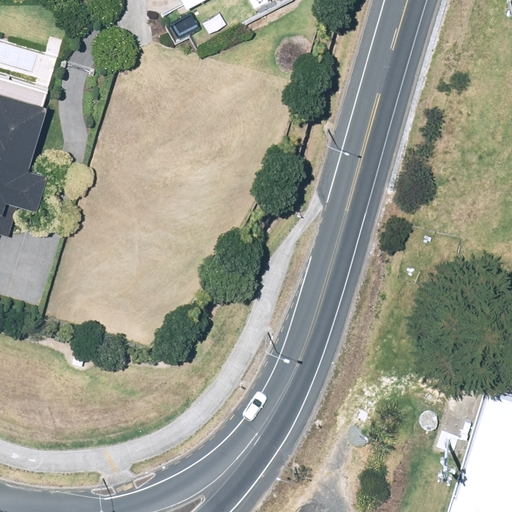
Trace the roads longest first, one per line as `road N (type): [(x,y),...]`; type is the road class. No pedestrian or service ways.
road 1 (secondary): [(356,176),(305,348),(259,438)]
road 2 (secondary): [(356,176),(407,0)]
road 3 (secondary): [(115,511),(184,489),(259,438)]
